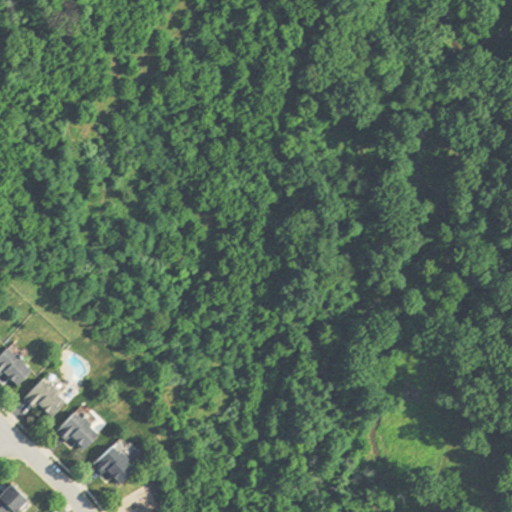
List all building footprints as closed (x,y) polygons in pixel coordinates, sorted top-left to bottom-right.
[(0,351),(10,339),(0,330),(0,351)] [(0,366),(28,389),(43,370),(15,347),(0,366)] [(35,397),(59,423),(79,405),(54,379),(35,397)] [(111,437),(85,411),(67,429),(93,455),(111,437)] [(148,471),(123,445),(103,465),(129,490),(148,471)] [(28,511),(39,501),(20,484),(0,506),(0,510),(2,511),(16,511),(17,511),(28,511)]
